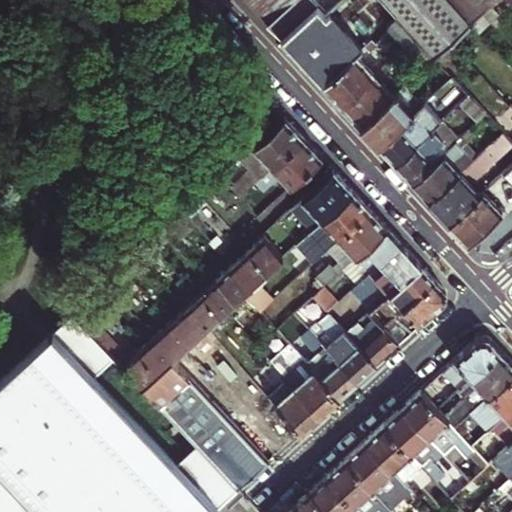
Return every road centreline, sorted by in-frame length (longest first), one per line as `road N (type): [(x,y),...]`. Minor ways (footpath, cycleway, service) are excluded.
road 1 (residential): [(213,0),(487,298)]
road 2 (residential): [(257,506),(487,298)]
